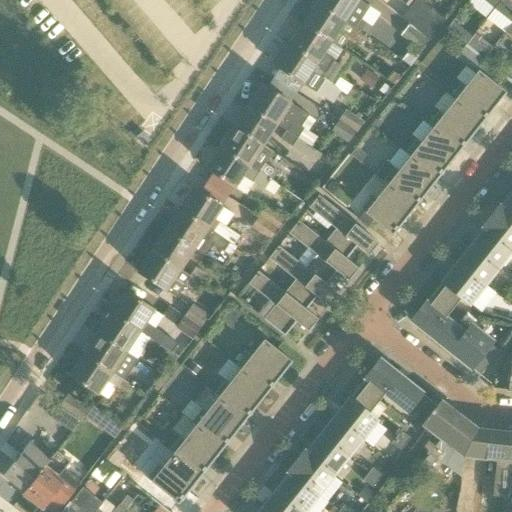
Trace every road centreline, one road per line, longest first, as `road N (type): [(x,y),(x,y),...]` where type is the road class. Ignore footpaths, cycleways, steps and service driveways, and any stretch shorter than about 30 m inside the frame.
road 1 (residential): [(0,419),(276,0)]
road 2 (residential): [(212,511),(363,319)]
road 3 (residential): [(363,319),(511,135)]
road 4 (residential): [(363,319),(466,403),(511,416)]
